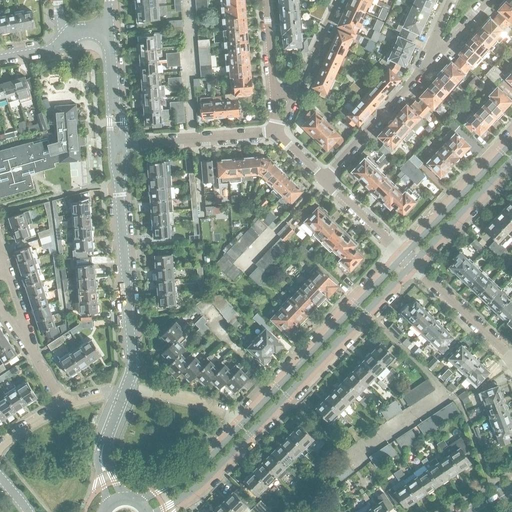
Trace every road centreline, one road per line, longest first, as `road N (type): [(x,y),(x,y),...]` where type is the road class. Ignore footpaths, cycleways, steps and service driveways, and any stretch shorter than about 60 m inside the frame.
road 1 (tertiary): [(157,511),(198,485),(411,262)]
road 2 (tertiary): [(404,254),(239,425)]
road 3 (tertiary): [(125,389),(134,339),(118,183)]
road 4 (residential): [(326,181),(435,56)]
road 5 (tertiary): [(511,142),(404,254)]
road 6 (tertiary): [(411,262),(511,159)]
road 7 (residential): [(511,359),(411,262)]
road 8 (residential): [(193,139),(187,0)]
road 9 (tertiary): [(239,425),(196,469),(139,502)]
road 10 (residential): [(125,389),(224,411),(239,425)]
